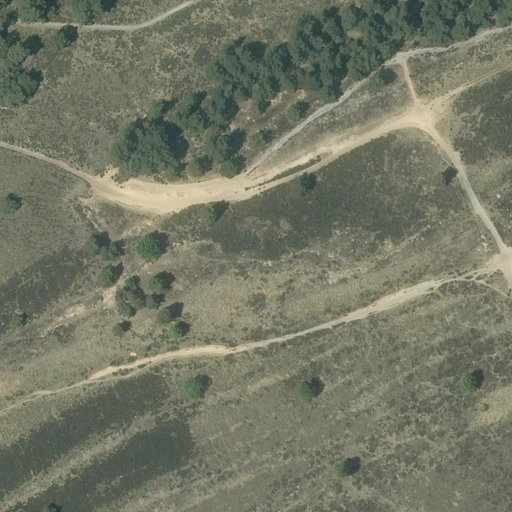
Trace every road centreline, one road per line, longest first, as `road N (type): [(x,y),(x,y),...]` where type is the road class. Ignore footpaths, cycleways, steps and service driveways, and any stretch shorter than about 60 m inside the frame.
road 1 (track): [(0,146),(130,200),(185,205),(289,178),(511,70)]
road 2 (track): [(511,289),(421,112)]
